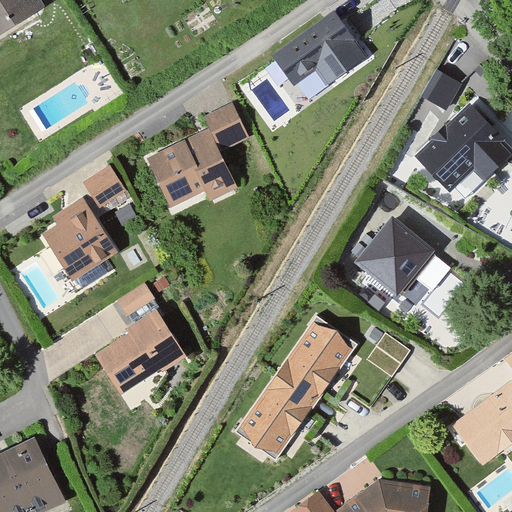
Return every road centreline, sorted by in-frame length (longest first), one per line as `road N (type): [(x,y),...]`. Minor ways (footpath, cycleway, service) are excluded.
road 1 (residential): [(323,0),(0,213)]
road 2 (residential): [(511,340),(269,511)]
